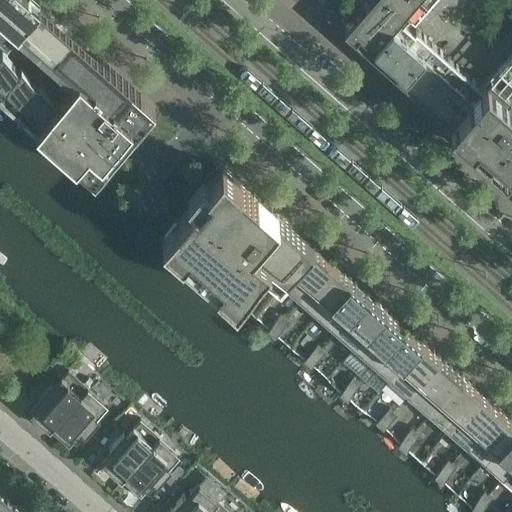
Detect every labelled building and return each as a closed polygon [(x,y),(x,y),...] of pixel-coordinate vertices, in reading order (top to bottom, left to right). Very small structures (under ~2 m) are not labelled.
[(155,107),(96,55),(33,0),(17,0),(0,19),(0,39),(8,47),(19,34),(73,82),(57,101),(58,102),(36,126),(37,127),(37,126),(95,176),(138,127),(132,122),(148,104),(154,109),(155,107)] [(0,0),(0,19),(17,0),(0,0)] [(369,0),(344,28),(511,175),(511,51),(480,88),(416,29),(415,31),(404,22),(410,15),(415,19),(431,0),(369,0)] [(0,91),(23,66),(21,65),(19,68),(3,48),(0,50),(0,91)] [(18,110),(42,83),(40,81),(38,84),(23,66),(0,91),(0,92),(18,108),(17,109),(18,110)] [(36,126),(58,102),(57,101),(42,83),(18,110),(19,109),(37,125),(36,126)] [(511,420),(223,167),(162,236),(236,300),(263,270),(511,489),(511,420)] [(272,332),(285,316),(281,313),(268,328),(272,332)] [(275,335),(289,320),(285,316),(272,332),(275,335)] [(308,363),(321,348),(317,345),(304,360),(308,363)] [(312,367),(325,351),(321,348),(308,363),(312,367)] [(50,429),(88,386),(69,369),(70,369),(68,368),(55,383),(52,380),(38,397),(41,400),(30,412),(31,413),(50,429)] [(344,395),(357,380),(353,376),(340,392),(344,395)] [(348,398),(361,383),(357,380),(344,395),(348,398)] [(100,419),(97,416),(108,403),(88,386),(50,429),(69,446),(68,446),(69,447),(83,432),(86,435),(100,419)] [(380,427),(393,411),(389,408),(376,423),(380,427)] [(384,430),(397,415),(393,411),(380,427),(384,430)] [(122,479),(160,436),(141,419),(140,418),(127,433),(124,430),(110,446),(113,449),(102,462),(103,463),(122,479)] [(402,446),(416,431),(412,428),(398,443),(402,446)] [(406,450),(420,434),(416,431),(402,446),(406,450)] [(172,469),(169,466),(180,453),(160,436),(122,479),(140,496),(141,497),(154,482),(158,485),(172,469)] [(438,478),(452,463),(448,459),(434,475),(438,478)] [(442,482),(456,466),(452,463),(438,478),(442,482)] [(208,511),(219,500),(199,483),(188,496),(184,493),(170,509),(174,511),(173,511),(208,511)] [(0,511),(1,511),(12,501),(0,490),(0,511)] [(474,510),(488,494),(484,491),(471,506),(474,510)] [(476,511),(479,511),(492,498),(488,494),(474,510),(476,511)] [(231,511),(219,500),(208,511),(231,511)] [(24,511),(12,501),(1,511),(24,511)]
